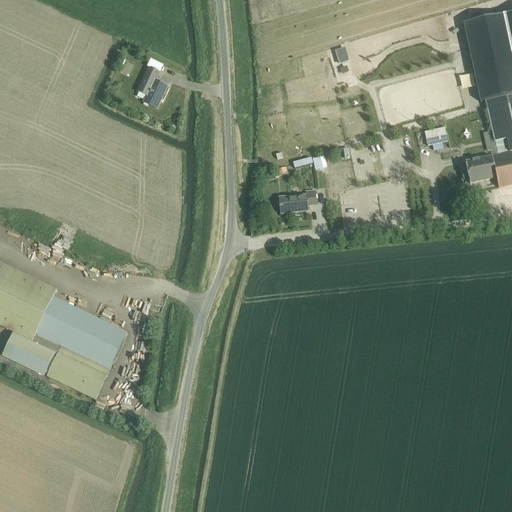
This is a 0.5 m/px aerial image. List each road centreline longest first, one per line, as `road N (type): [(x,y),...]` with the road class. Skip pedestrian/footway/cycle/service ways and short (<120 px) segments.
road 1 (unclassified): [(166,511),(198,336),(230,245),(219,0)]
road 2 (unknown): [(206,310),(166,292),(74,275),(0,245)]
